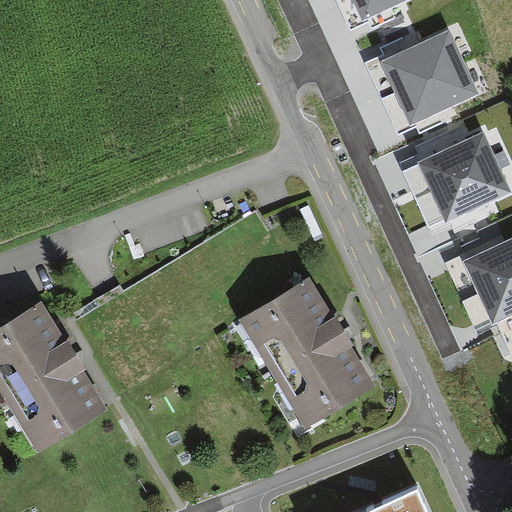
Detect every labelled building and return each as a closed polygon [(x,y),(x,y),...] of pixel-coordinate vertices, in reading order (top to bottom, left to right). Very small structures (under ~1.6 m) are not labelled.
[(353,0),(362,18),(367,16),(372,28),(413,10),(408,0),(353,0)] [(449,27),(420,40),(415,30),(381,46),(386,58),(381,60),(409,122),(414,119),(420,132),(460,114),(455,103),(478,92),(449,27)] [(482,125),(472,130),(467,119),(413,143),(418,155),(402,162),(430,224),(448,216),(453,228),(492,211),(488,200),(511,190),(482,125)] [(511,236),(505,239),(500,228),(458,247),(477,290),(461,297),(475,329),(511,313),(511,236)] [(309,268),(240,310),(307,418),(376,376),(350,335),(355,332),(337,303),(332,305),(309,268)] [(41,291),(0,316),(0,381),(37,443),(107,401),(82,359),(87,356),(68,326),(64,329),(41,291)] [(436,511),(420,481),(351,511),(436,511)]
